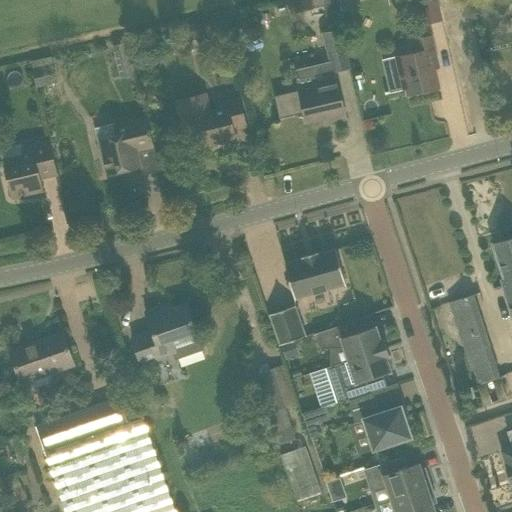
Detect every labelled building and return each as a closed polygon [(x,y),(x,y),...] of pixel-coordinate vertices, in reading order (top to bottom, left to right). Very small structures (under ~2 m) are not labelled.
[(315,8),(314,4),(312,0),(291,0),(287,1),(290,14),(315,8)] [(419,0),(425,24),(441,20),(442,20),(437,0),(419,0)] [(208,34),(205,20),(183,25),(187,39),(208,34)] [(350,67),(340,29),(323,33),(333,72),(350,67)] [(440,87),(436,70),(440,69),(433,34),(412,39),(415,51),(399,55),(408,95),(440,87)] [(58,82),(54,64),(33,69),(37,87),(58,82)] [(338,79),(299,88),(306,120),(324,116),(325,122),(347,118),(338,79)] [(234,129),(246,126),(240,98),(218,104),(219,109),(209,111),(205,94),(178,101),(184,125),(198,122),(203,146),(223,141),(224,146),(237,143),(234,129)] [(100,138),(100,139),(108,174),(140,166),(137,150),(153,147),(146,116),(96,128),(98,138),(100,138)] [(5,159),(14,196),(42,189),(39,175),(55,172),(56,174),(57,174),(49,141),(23,147),(25,155),(5,159)] [(511,236),(493,243),(504,277),(501,278),(511,313),(511,236)] [(295,298),(346,284),(336,249),(318,254),(317,252),(303,256),(304,258),(285,263),(295,298)] [(450,302),(466,351),(489,343),(473,294),(450,302)] [(141,364),(174,353),(176,358),(203,349),(199,341),(197,335),(199,334),(188,304),(167,311),(165,305),(146,312),(153,331),(132,338),(141,364)] [(305,336),(295,305),(270,314),(281,344),(305,336)] [(345,347),(349,360),(385,348),(383,343),(386,342),(385,340),(384,340),(380,328),(377,329),(376,326),(357,332),(353,320),(315,333),(320,348),(345,347)] [(75,364),(63,332),(10,351),(21,383),(75,364)] [(500,377),(489,343),(466,351),(477,384),(500,377)] [(386,353),(385,348),(349,360),(327,367),(338,402),(348,398),(373,390),(387,385),(383,374),(391,371),(390,368),(393,367),(390,355),(389,353),(386,353)] [(258,373),(280,444),(296,439),(273,368),(258,373)] [(380,413),(373,390),(348,398),(356,424),(365,421),(374,449),(393,443),(395,447),(409,442),(407,438),(411,437),(401,406),(380,413)] [(120,397),(55,419),(36,426),(66,511),(176,511),(144,416),(129,422),(120,397)] [(326,405),(303,409),(307,434),(321,431),(319,419),(328,418),(326,405)] [(511,430),(508,431),(511,442),(511,446),(502,450),(508,468),(506,469),(510,482),(511,481),(511,430)] [(296,499),(322,491),(307,443),(280,451),(296,499)] [(387,484),(391,498),(431,485),(426,468),(422,469),(420,463),(401,469),(397,458),(365,469),(372,490),(387,484)] [(339,476),(325,480),(330,498),(345,494),(339,476)] [(437,502),(431,485),(391,498),(396,511),(392,511),(424,511),(435,509),(433,503),(437,502)]
